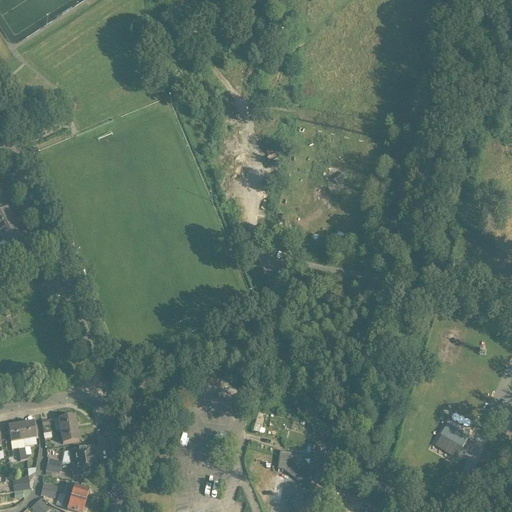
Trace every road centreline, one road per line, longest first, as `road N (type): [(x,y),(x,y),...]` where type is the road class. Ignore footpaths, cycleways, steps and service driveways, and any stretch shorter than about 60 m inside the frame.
road 1 (unclassified): [(86,397),(93,369),(70,286),(0,138)]
road 2 (track): [(511,369),(448,511)]
road 3 (track): [(243,100),(368,121)]
road 4 (residential): [(119,511),(107,420),(86,397)]
